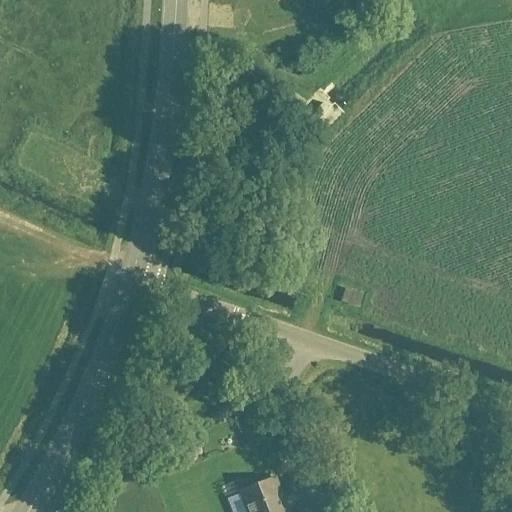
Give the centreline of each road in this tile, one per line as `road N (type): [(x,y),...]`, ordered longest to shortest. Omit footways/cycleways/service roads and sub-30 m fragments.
road 1 (unclassified): [(132,278),(159,279),(511,400)]
road 2 (secondary): [(132,278),(154,194),(176,0)]
road 3 (secondary): [(30,511),(132,278)]
